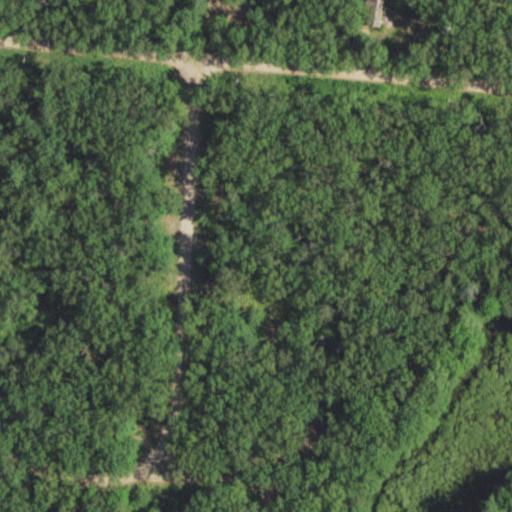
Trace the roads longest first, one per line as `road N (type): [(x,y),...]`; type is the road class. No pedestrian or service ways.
road 1 (residential): [(0,454),(126,477),(167,453),(198,56)]
road 2 (residential): [(511,87),(0,37)]
road 3 (residential): [(269,511),(254,497),(186,473),(167,453)]
